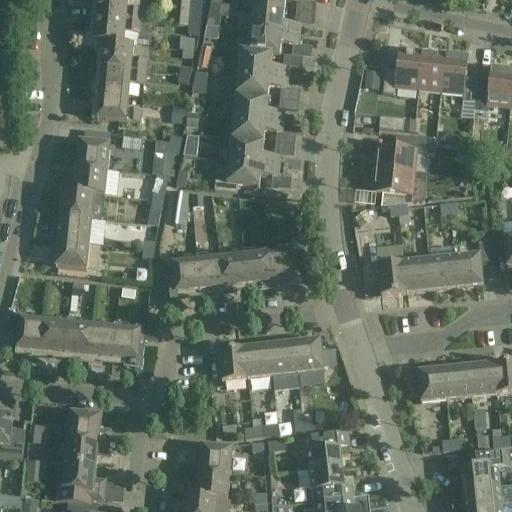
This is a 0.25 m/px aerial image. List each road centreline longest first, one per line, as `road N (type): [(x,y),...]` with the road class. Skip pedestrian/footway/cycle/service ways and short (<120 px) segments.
road 1 (residential): [(0,306),(52,117),(51,23),(39,0)]
road 2 (residential): [(342,309),(331,164),(360,4)]
road 3 (residential): [(136,405),(163,384),(180,326),(203,317),(342,309)]
road 4 (residential): [(357,360),(434,344),(479,314),(511,307)]
road 5 (residential): [(407,511),(357,360)]
road 6 (residential): [(511,34),(360,4)]
road 7 (residential): [(0,383),(136,405)]
